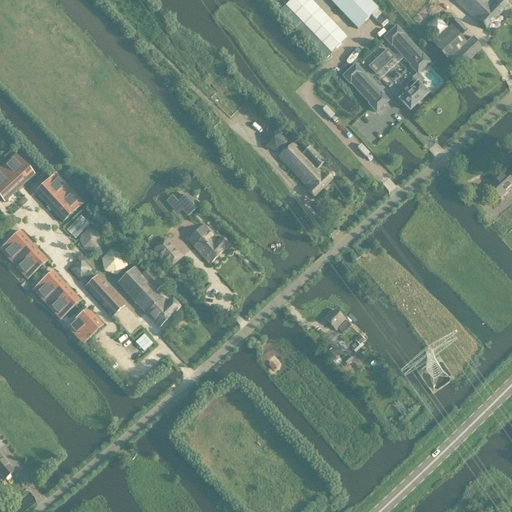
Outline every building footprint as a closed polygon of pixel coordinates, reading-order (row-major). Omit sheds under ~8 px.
[(347,39),(308,0),(292,0),(285,7),(331,55),(347,39)] [(378,10),(368,0),(328,0),(357,30),(378,10)] [(508,7),(500,0),(457,0),(455,3),(485,30),(508,7)] [(388,23),(377,11),(371,16),(382,28),(388,23)] [(432,44),(449,62),(459,72),(482,49),(473,38),(466,44),(460,37),(467,31),(457,20),(450,26),(451,27),(432,44)] [(403,36),(404,35),(396,27),(384,39),(391,47),(392,46),(411,66),(410,67),(417,75),(430,64),(422,55),(422,56),(403,36)] [(362,74),(355,66),(342,77),(350,86),(351,85),(369,105),(368,105),(376,114),(388,102),(381,94),(380,95),(362,75),(362,74)] [(203,82),(209,88),(221,78),(215,71),(203,82)] [(421,88),(414,80),(396,97),(410,112),(417,105),(417,106),(421,102),(428,95),(425,92),(426,90),(423,87),(421,88)] [(309,149),(308,150),(303,155),(293,144),(278,158),(309,191),(307,193),(313,199),(332,181),(326,174),(323,177),(317,171),(324,164),(309,149)] [(0,169),(0,197),(5,203),(34,176),(15,155),(0,169)] [(511,174),(508,170),(490,187),(501,199),(511,188),(511,174)] [(36,194),(63,223),(83,204),(56,175),(36,194)] [(182,212),(187,218),(199,209),(187,195),(177,203),(172,197),(166,202),(178,216),(182,212)] [(219,243),(212,236),(203,226),(187,241),(210,265),(230,246),(223,239),(219,243)] [(0,251),(27,281),(47,262),(20,232),(0,251)] [(170,243),(157,255),(166,265),(179,253),(170,243)] [(85,288),(113,318),(125,306),(98,277),(97,277),(95,279),(89,273),(90,271),(81,261),(71,270),(80,281),(82,279),(88,286),(85,288)] [(156,292),(141,276),(134,268),(117,284),(140,308),(156,292)] [(156,292),(159,290),(163,286),(148,270),(141,276),(156,292)] [(33,291),(60,321),(80,302),(53,273),(33,291)] [(159,290),(156,292),(140,308),(159,329),(181,309),(174,301),(169,306),(159,296),(162,293),(159,290)] [(103,326),(94,316),(88,310),(71,325),(67,329),(82,345),(103,326)] [(351,326),(349,324),(345,321),(335,311),(325,322),(336,331),(338,329),(342,334),(351,326)] [(356,341),(360,345),(364,340),(360,336),(356,341)] [(338,357),(331,350),(325,356),(332,363),(338,357)] [(0,476),(4,481),(15,472),(0,454),(0,476)]
